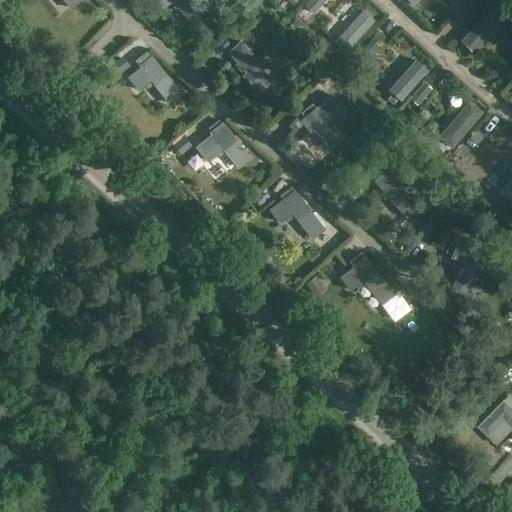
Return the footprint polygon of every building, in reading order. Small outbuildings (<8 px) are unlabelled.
[(62,0),(69,8),(78,0),(62,0)] [(171,2),(176,7),(189,22),(202,10),(193,0),(153,0),(162,10),(169,4),(171,2)] [(325,0),(309,0),(305,6),(314,13),(325,0)] [(474,54),(506,18),(493,6),(461,42),(474,54)] [(470,6),(464,13),(470,19),(476,12),(470,6)] [(269,16),(264,22),(269,26),(275,21),(269,16)] [(228,33),(237,41),(247,31),(239,22),(228,33)] [(240,40),(226,52),(244,73),(241,75),(252,90),(287,61),(276,48),(265,57),(264,56),(258,61),(240,40)] [(376,48),(369,42),(364,48),(370,54),(376,48)] [(141,68),(128,78),(138,91),(150,81),(168,103),(183,91),(177,83),(174,86),(151,56),(139,65),(141,68)] [(121,57),(111,64),(118,74),(128,66),(121,57)] [(388,91),(400,101),(427,71),(415,61),(388,91)] [(415,94),(422,99),(428,92),(420,86),(415,94)] [(311,103),(300,113),(303,117),(307,123),(305,125),(310,131),(312,129),(329,149),(343,138),(330,123),(345,110),(332,94),(317,107),(315,106),(315,107),(311,103)] [(470,102),(438,138),(452,149),(483,113),(470,102)] [(211,135),(195,148),(206,162),(223,149),(236,166),(248,156),(243,150),(246,148),(240,140),(237,142),(222,123),(209,133),(211,135)] [(369,142),(361,133),(352,142),(360,151),(369,142)] [(466,139),(476,148),(482,141),(471,133),(466,139)] [(180,154),(191,145),(184,137),(173,145),(180,154)] [(511,154),(496,172),(505,180),(511,172),(511,154)] [(387,198),(406,219),(419,208),(403,190),(410,183),(393,164),(385,172),(382,169),(372,178),(374,181),(373,182),(382,192),(379,194),(385,201),(387,198)] [(283,202),(271,211),(280,223),(292,214),(311,239),(324,229),(322,228),(323,228),(312,213),(314,211),(309,204),(306,206),(296,192),(295,193),(291,188),(280,197),(283,202)] [(456,234),(447,254),(451,256),(450,259),(463,264),(451,287),(468,295),(479,272),(482,273),(489,257),(471,248),(474,242),(456,234)] [(352,268),(340,277),(350,290),(363,280),(382,306),(395,297),(365,258),(361,253),(348,263),(352,268)] [(316,277),(306,284),(314,297),(325,290),(316,277)] [(505,400),(479,425),(489,435),(505,420),(511,427),(511,394),(505,400)]
